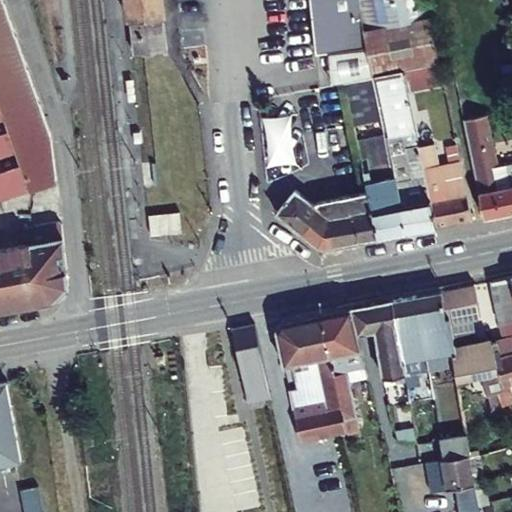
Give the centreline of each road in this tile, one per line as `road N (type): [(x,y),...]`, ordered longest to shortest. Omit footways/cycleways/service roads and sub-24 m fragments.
road 1 (secondary): [(487,249),(82,330)]
road 2 (tertiary): [(15,0),(64,144),(82,330)]
road 3 (track): [(54,335),(78,511)]
